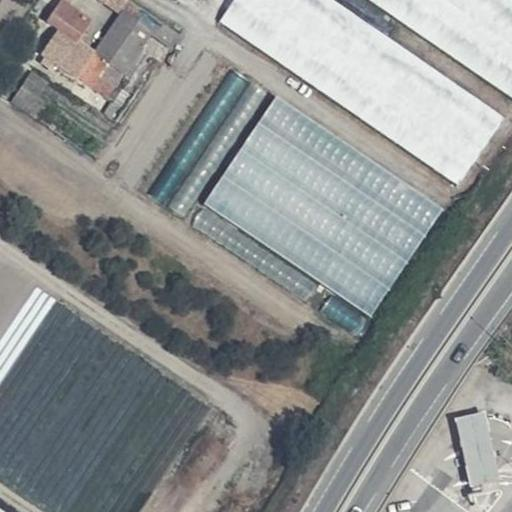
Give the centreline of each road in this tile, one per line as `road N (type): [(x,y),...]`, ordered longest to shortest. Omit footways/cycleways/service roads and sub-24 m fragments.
road 1 (trunk): [(511,229),(322,511)]
road 2 (trunk): [(356,511),(511,271)]
